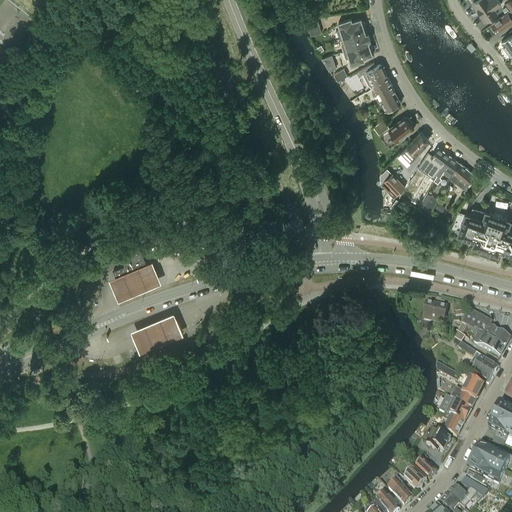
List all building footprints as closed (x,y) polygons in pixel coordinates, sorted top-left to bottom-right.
[(483,13),(488,19),(498,12),(494,7),(503,0),(474,0),(475,1),(479,7),(478,8),(482,14),(483,13)] [(496,33),(511,20),(511,0),(508,0),(504,3),(506,6),(502,9),(505,13),(490,25),(496,33)] [(322,32),(317,18),(307,21),(311,35),(322,32)] [(365,25),(364,21),(362,20),(361,18),(352,21),(351,18),(338,22),(340,28),(338,29),(337,31),(339,35),(341,36),(343,36),(343,37),(365,30),(364,28),(365,25)] [(369,43),(368,41),(371,40),(368,33),(366,34),(365,30),(343,37),(344,41),(342,42),(341,44),(344,51),(369,43)] [(511,34),(501,42),(507,50),(511,47),(511,34)] [(364,57),(373,54),(372,52),(373,49),(372,45),(369,44),(369,43),(344,51),(346,57),(348,58),(350,58),(352,64),(365,59),(364,57)] [(387,76),(381,63),(366,70),(371,78),(368,79),(370,82),(363,86),(366,91),(371,88),(370,85),(374,83),(387,76)] [(348,74),(344,68),(334,73),(338,80),(348,74)] [(401,102),(387,76),(374,83),(375,87),(387,109),(401,102)] [(403,135),(414,127),(411,123),(412,122),(408,116),(406,117),(406,116),(379,135),(389,148),(404,137),(403,135)] [(412,147),(416,152),(429,140),(421,132),(405,147),(409,150),(412,147)] [(422,159),(418,166),(433,177),(450,155),(438,146),(428,160),(423,157),(422,159)] [(449,176),(460,163),(450,155),(439,169),(437,172),(437,173),(436,174),(437,175),(434,179),(435,180),(438,182),(441,178),(439,177),(443,172),(449,176)] [(476,175),(460,163),(449,176),(458,183),(458,182),(466,188),(476,175)] [(392,173),(384,181),(389,186),(397,194),(405,186),(392,173)] [(389,186),(386,189),(394,197),(397,194),(389,186)] [(418,209),(418,210),(428,216),(438,200),(427,193),(418,209)] [(442,212),(445,206),(438,202),(434,208),(442,212)] [(511,227),(510,227),(511,221),(511,219),(484,210),(481,217),(464,211),(457,233),(474,239),(472,244),(498,253),(499,248),(511,252),(511,227)] [(141,250),(140,248),(121,256),(122,258),(122,257),(124,261),(125,265),(113,270),(114,271),(117,279),(117,280),(119,280),(118,279),(146,267),(147,268),(148,267),(148,266),(147,266),(142,254),(140,250),(141,250)] [(109,278),(118,301),(161,283),(152,261),(109,278)] [(444,325),(448,308),(426,303),(422,320),(444,325)] [(490,324),(469,312),(462,325),(483,337),(505,349),(510,339),(488,327),(490,324)] [(174,313),(131,330),(140,352),(183,334),(174,313)] [(150,355),(178,343),(177,341),(177,342),(174,334),(174,332),(172,333),(173,334),(148,345),(147,344),(146,344),(146,346),(147,346),(150,353),(149,353),(150,355)] [(505,349),(483,337),(478,346),(500,357),(505,349)] [(475,353),(467,348),(465,352),(473,357),(475,353)] [(488,385),(498,367),(479,355),(477,354),(469,367),(466,372),(488,385)] [(460,383),(463,378),(453,372),(443,367),(440,373),(450,378),(460,383)] [(483,388),(471,381),(466,391),(478,397),(483,388)] [(472,410),(478,397),(466,391),(464,394),(455,389),(450,399),(472,410)] [(464,425),(472,410),(450,399),(446,397),(439,411),(445,415),(464,425)] [(511,408),(501,402),(501,403),(495,415),(511,424),(511,408)] [(464,425),(445,415),(442,420),(449,423),(445,432),(457,438),(464,425)] [(511,424),(495,415),(489,427),(488,427),(488,428),(497,432),(495,437),(496,437),(505,442),(506,443),(508,438),(511,439),(511,424)] [(450,444),(450,441),(451,440),(434,431),(431,438),(427,436),(422,444),(432,449),(434,451),(436,448),(444,452),(447,447),(449,446),(450,444)] [(504,446),(505,442),(496,437),(494,441),(503,445),(504,446)] [(503,449),(502,449),(492,444),(490,449),(480,443),(480,444),(474,456),(505,472),(511,460),(511,461),(511,460),(500,454),(503,449)] [(505,472),(474,456),(468,468),(467,468),(467,469),(499,485),(499,484),(505,472)] [(422,459),(415,467),(420,472),(429,480),(430,478),(436,472),(422,459)] [(427,482),(418,474),(410,467),(406,472),(408,474),(403,480),(418,492),(418,491),(421,490),(422,489),(423,486),(427,482)] [(406,483),(396,472),(394,474),(403,485),(406,483)] [(475,476),(473,479),(481,484),(484,480),(475,475),(475,476)] [(475,485),(465,478),(462,483),(472,490),(475,485)] [(412,499),(401,487),(397,482),(388,490),(404,506),(412,499)] [(478,494),(472,490),(462,483),(457,489),(455,487),(448,495),(460,506),(465,510),(478,494)] [(478,494),(482,489),(477,486),(474,491),(478,494)] [(398,509),(392,503),(385,494),(376,502),(377,503),(385,511),(397,511),(399,511),(398,509)] [(457,511),(455,510),(460,506),(448,495),(441,502),(443,505),(441,508),(445,511),(457,511)] [(396,499),(392,503),(398,509),(402,505),(396,499)] [(385,511),(377,503),(375,505),(375,506),(371,510),(368,505),(362,511),(385,511)]
